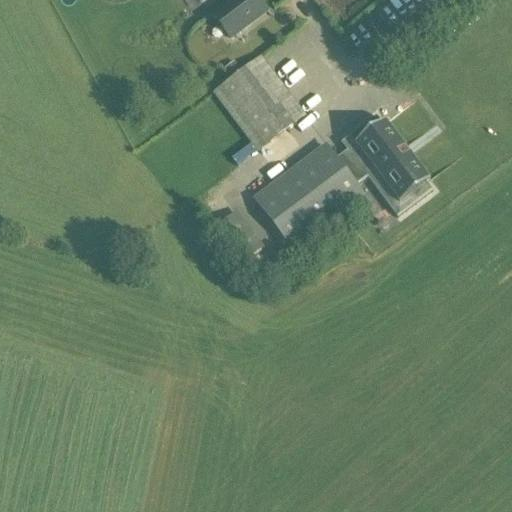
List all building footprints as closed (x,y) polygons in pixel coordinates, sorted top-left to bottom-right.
[(198,0),(201,3),(205,0),(220,0),(225,7),(212,17),(229,40),(267,12),(257,0),(198,0)] [(258,155),(306,117),(261,58),(212,95),(258,155)] [(386,124),(355,147),(399,205),(429,182),(386,124)] [(293,255),(366,199),(326,146),(252,201),(293,255)] [(243,265),(264,248),(237,213),(215,229),(243,265)]
